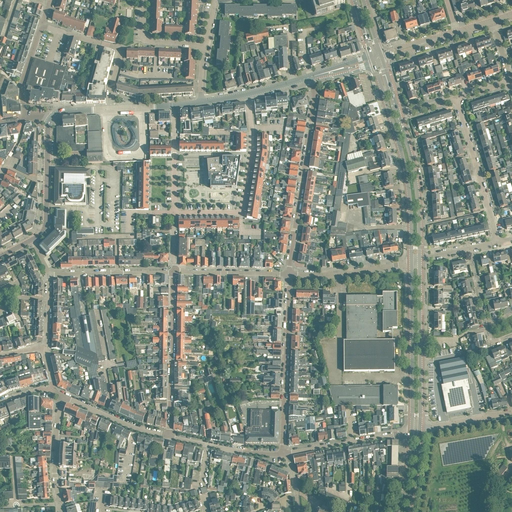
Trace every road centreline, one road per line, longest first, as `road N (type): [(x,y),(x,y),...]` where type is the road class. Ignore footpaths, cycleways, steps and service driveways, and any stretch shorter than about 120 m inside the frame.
road 1 (secondary): [(373,62),(405,171),(411,262)]
road 2 (residential): [(289,274),(310,77)]
road 3 (residential): [(247,94),(251,155),(240,212),(173,213)]
road 4 (residential): [(285,452),(289,274)]
road 5 (secondary): [(411,262),(412,430)]
road 6 (secondary): [(419,428),(419,260)]
road 7 (residential): [(173,272),(169,435)]
road 8 (residential): [(497,243),(456,98)]
road 9 (secondary): [(419,260),(413,168),(399,115)]
road 10 (residential): [(110,109),(119,50),(40,29)]
road 11 (residential): [(285,452),(412,430)]
road 12 (residential): [(49,274),(173,272)]
road 13 (residential): [(411,262),(289,274)]
